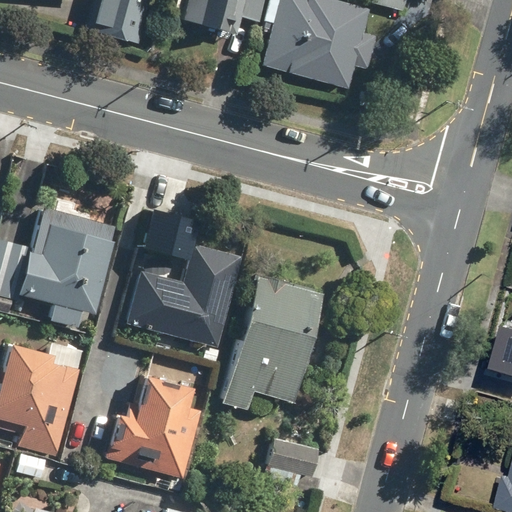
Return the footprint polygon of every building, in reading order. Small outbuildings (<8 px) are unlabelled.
[(147,0),(90,0),(81,33),(134,48),(147,0)] [(182,0),(176,27),(231,40),(236,20),(254,24),(259,0),(182,0)] [(273,0),(255,70),(340,93),(347,68),(362,72),(371,38),(354,34),(361,10),(322,0),(273,0)] [(398,0),(363,0),(363,2),(395,12),(398,0)] [(39,325),(72,333),(75,319),(86,322),(107,229),(32,212),(24,249),(0,243),(0,302),(42,312),(39,325)] [(180,217),(139,213),(135,253),(175,258),(180,217)] [(176,283),(125,273),(114,329),(211,348),(230,254),(184,245),(176,283)] [(216,406),(239,412),(243,394),(287,406),(294,379),(299,381),(319,305),(313,304),(316,293),(251,275),(216,406)] [(42,355),(0,343),(0,430),(12,433),(9,445),(52,457),(80,353),(45,343),(42,355)] [(185,404),(191,376),(140,364),(137,376),(134,376),(129,401),(120,399),(118,407),(109,405),(96,466),(177,483),(194,406),(185,404)] [(314,449),(264,439),(259,458),(309,469),(314,449)] [(41,462),(6,454),(2,474),(36,481),(41,462)] [(511,511),(511,473),(506,473),(498,511),(504,511),(511,511)] [(120,511),(121,509),(130,511),(134,495),(87,483),(83,497),(72,494),(67,511),(51,511),(54,504),(19,495),(14,511),(120,511)]
